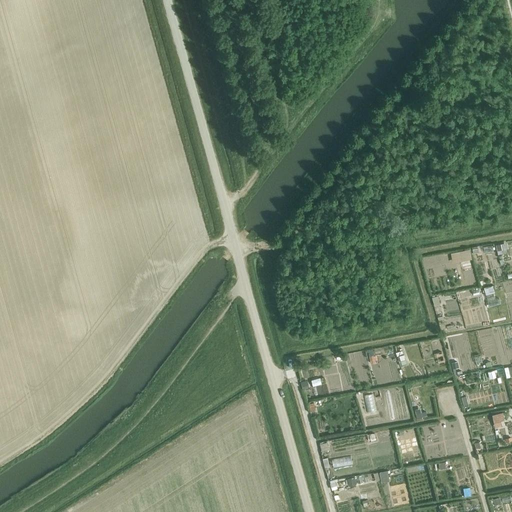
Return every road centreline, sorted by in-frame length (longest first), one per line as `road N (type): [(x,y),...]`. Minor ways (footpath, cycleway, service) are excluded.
road 1 (unclassified): [(310,511),(166,0)]
road 2 (track): [(332,511),(296,383),(271,376)]
